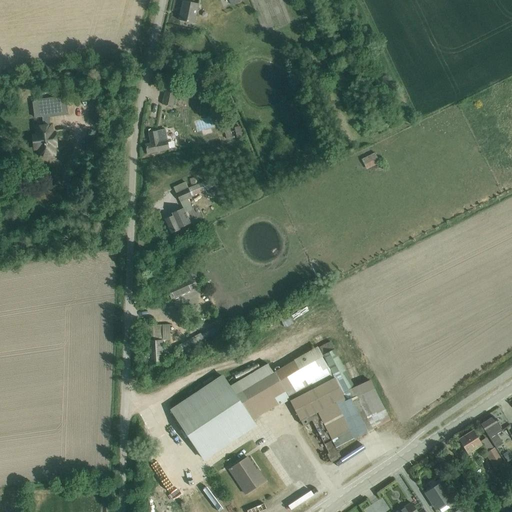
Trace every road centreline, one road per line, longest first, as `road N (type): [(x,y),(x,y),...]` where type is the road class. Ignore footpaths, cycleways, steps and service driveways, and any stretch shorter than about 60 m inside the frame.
road 1 (unclassified): [(120,511),(140,159),(156,41),(170,0)]
road 2 (tertiary): [(330,511),(511,389)]
